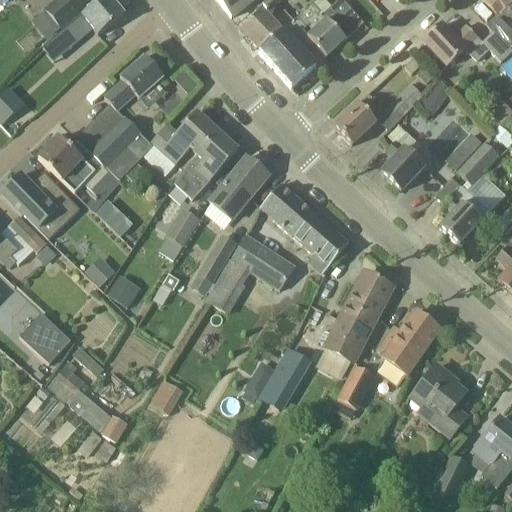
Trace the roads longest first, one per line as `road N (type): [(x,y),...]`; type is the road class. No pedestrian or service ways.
road 1 (secondary): [(511,347),(284,139)]
road 2 (residential): [(0,166),(170,4)]
road 3 (residential): [(284,139),(434,0)]
road 4 (secondary): [(284,139),(170,4)]
